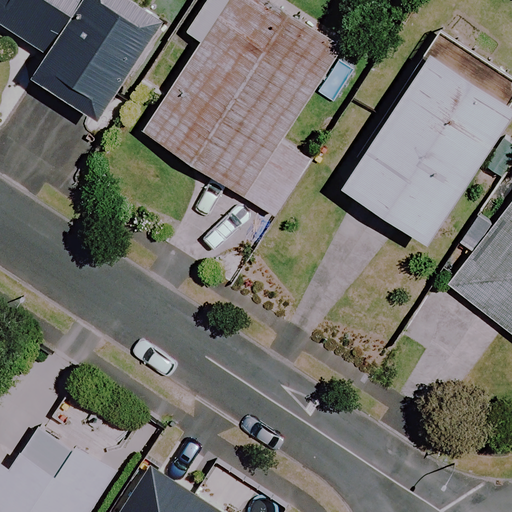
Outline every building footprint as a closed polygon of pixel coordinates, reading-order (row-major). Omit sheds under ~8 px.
[(150,25),(113,0),(0,0),(0,29),(36,53),(18,80),(84,124),(150,25)] [(336,50),(257,0),(221,0),(136,132),(267,216),(303,161),(275,143),(336,50)] [(501,112),(414,56),(326,191),(412,247),(501,112)] [(511,195),(443,285),(511,338),(511,195)] [(0,511),(88,511),(115,471),(43,424),(12,471),(0,462),(0,511)]
